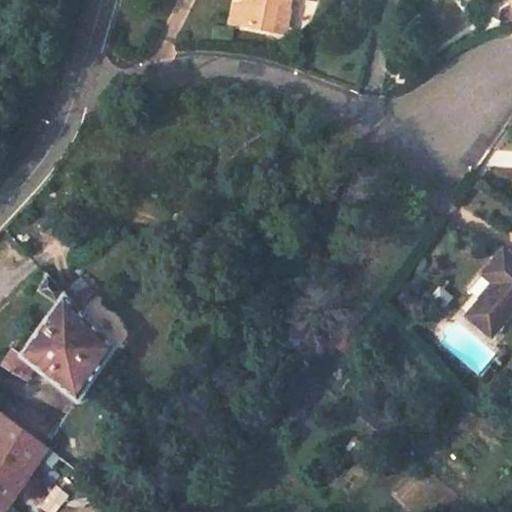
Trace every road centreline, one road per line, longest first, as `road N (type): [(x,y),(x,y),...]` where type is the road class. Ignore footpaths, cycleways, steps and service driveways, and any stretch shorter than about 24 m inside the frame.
road 1 (residential): [(77,92),(221,69),(313,92),(410,141),(448,127),(511,70)]
road 2 (unclassified): [(0,208),(41,162),(77,92)]
